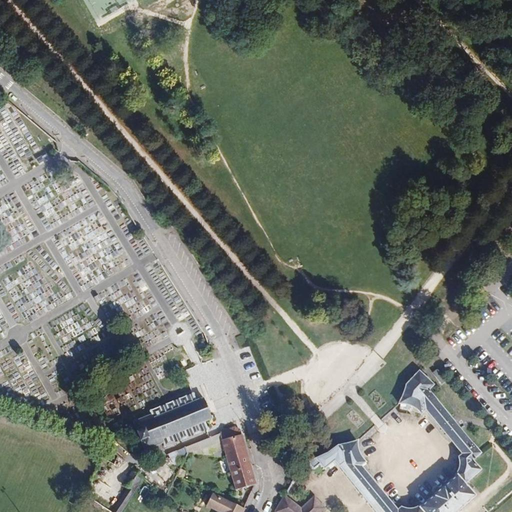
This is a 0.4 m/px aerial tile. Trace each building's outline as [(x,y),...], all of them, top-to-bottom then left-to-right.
[(44,154),(42,151),(29,160),(34,169),(51,158),(49,154),(46,156),(44,154)] [(435,384),(420,371),(406,384),(407,388),(406,391),(405,395),(403,400),(401,403),(404,403),(408,404),(413,405),(416,407),(419,410),(422,414),(427,410),(446,434),(463,453),(459,456),(461,461),(461,467),(460,470),(458,472),(457,475),(457,476),(422,507),(421,505),(419,507),(414,509),(407,509),(401,507),(398,510),(375,481),(362,466),(367,462),(364,458),(362,456),(360,450),(359,441),(348,445),(339,446),(327,454),(308,461),(314,468),(320,463),(325,469),(335,461),(377,511),(457,511),(477,495),(467,484),(483,470),(473,460),(482,452),(429,389),(435,384)] [(199,394),(198,395),(197,395),(156,412),(158,416),(140,424),(144,433),(143,434),(146,442),(147,442),(151,451),(169,444),(170,447),(214,430),(213,428),(210,423),(216,420),(217,421),(218,420),(219,419),(218,418),(217,418),(210,401),(211,400),(210,399),(209,399),(209,398),(207,399),(207,400),(202,402),(199,396),(200,396),(199,394)] [(235,427),(220,432),(225,448),(216,451),(217,454),(220,454),(226,453),(245,448),(241,431),(235,427)] [(216,434),(211,436),(212,438),(192,446),(195,455),(221,455),(226,453),(220,454),(217,454),(216,451),(225,448),(220,432),(216,434)] [(195,455),(192,446),(186,448),(190,455),(195,455)] [(190,455),(186,448),(178,451),(184,466),(190,455)] [(245,448),(226,453),(232,472),(251,467),(245,448)] [(251,467),(232,472),(237,490),(256,484),(251,467)] [(152,470),(144,478),(153,486),(160,478),(152,470)] [(214,493),(207,506),(219,511),(223,511),(229,501),(214,493)] [(301,508),(284,495),(278,507),(275,511),(321,511),(327,507),(315,495),(301,508)] [(243,511),(245,508),(229,501),(223,511),(243,511)]
